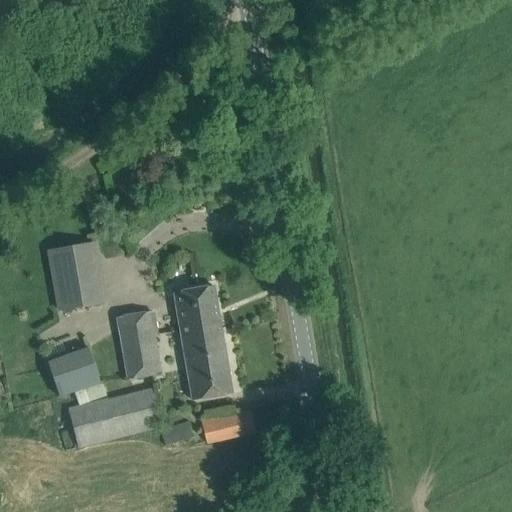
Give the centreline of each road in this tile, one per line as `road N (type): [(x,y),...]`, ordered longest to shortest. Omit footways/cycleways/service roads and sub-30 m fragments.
road 1 (tertiary): [(330,511),(243,0)]
road 2 (track): [(243,4),(138,121),(85,165),(0,199)]
